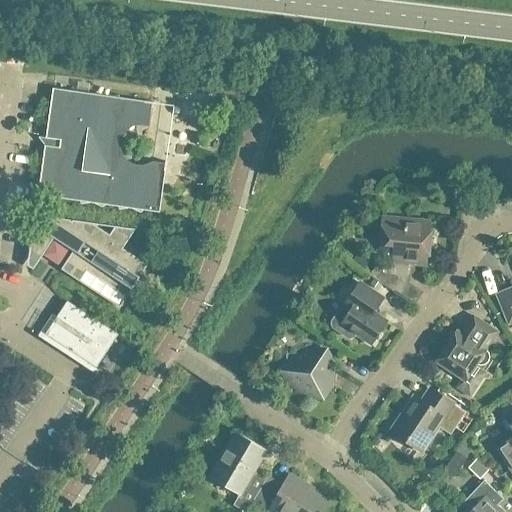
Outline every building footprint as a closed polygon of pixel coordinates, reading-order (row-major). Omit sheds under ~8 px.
[(118,154),(116,150),(116,145),(116,141),(117,137),(119,133),(121,129),(124,126),(128,123),(131,122),(136,120),(140,120),(145,120),(147,102),(153,103),(153,102),(120,97),(119,94),(108,96),(108,95),(106,95),(96,91),(94,93),(53,88),(51,100),(48,101),(50,112),(49,114),(50,114),(45,124),(48,126),(46,137),(54,138),(53,146),(45,145),(43,157),(41,158),(42,168),(41,171),(42,171),(37,180),(40,182),(38,195),(79,200),(81,203),(91,202),(93,202),(103,206),(105,204),(118,206),(119,209),(129,207),(129,208),(132,208),(141,212),(143,209),(160,212),(167,161),(165,161),(165,167),(154,166),(150,167),(146,169),(141,169),(137,169),(133,168),(129,166),(125,164),(122,161),(120,158),(118,154)] [(185,100),(182,112),(195,114),(197,102),(185,100)] [(122,248),(135,229),(115,226),(109,234),(91,222),(73,220),(72,221),(70,220),(71,219),(34,214),(29,248),(41,256),(54,238),(73,250),(61,269),(79,281),(86,270),(126,296),(147,264),(122,248)] [(426,263),(427,251),(430,251),(431,235),(429,235),(430,222),(383,217),(380,243),(395,245),(393,264),(390,268),(379,260),(369,275),(394,292),(410,269),(410,262),(426,263)] [(357,254),(353,260),(364,268),(368,262),(357,254)] [(373,313),(383,298),(359,283),(345,304),(352,309),(349,313),(345,310),(341,310),(338,312),(332,320),(332,324),(333,327),(347,336),(351,337),(354,335),(356,332),(372,343),(386,321),(373,313)] [(511,290),(500,295),(510,319),(511,318),(511,290)] [(96,367),(118,334),(67,300),(45,333),(96,367)] [(487,351),(486,349),(498,331),(474,315),(462,333),(457,331),(437,361),(465,380),(476,363),(478,364),(480,364),(481,364),(483,364),(485,364),(485,363),(487,362),(488,361),(489,359),(489,358),(489,357),(489,356),(489,355),(489,354),(488,353),(487,351)] [(332,386),(333,369),(334,362),(312,347),(290,358),(288,384),(308,398),(332,386)] [(465,412),(429,387),(420,400),(414,395),(391,430),(422,451),(442,421),(454,429),(456,426),(463,431),(471,419),(463,414),(465,412)] [(511,423),(510,425),(511,427),(511,437),(496,448),(511,471),(511,423)] [(246,511),(266,478),(253,471),(264,452),(235,435),(212,474),(241,491),(233,504),(246,511)] [(454,477),(467,457),(457,450),(444,470),(454,477)] [(321,511),(328,501),(304,487),(306,483),(290,474),(284,484),(269,475),(254,499),(270,508),(269,510),(272,511),(321,511)] [(501,511),(495,506),(503,498),(484,480),(464,501),(472,508),(468,511),(501,511)]
